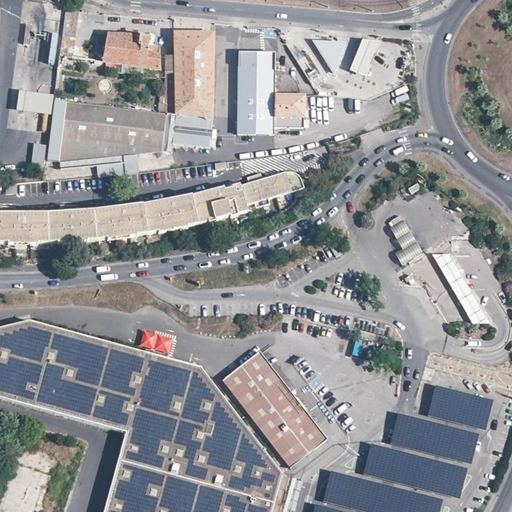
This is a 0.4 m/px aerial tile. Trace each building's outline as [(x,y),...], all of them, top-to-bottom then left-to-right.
[(74,4),(68,3),(60,57),(74,59),(80,5),(74,4)] [(175,116),(214,121),(216,33),(194,33),(174,32),(174,56),(175,116)] [(45,67),(49,35),(36,39),(34,60),(45,67)] [(102,64),(107,65),(122,67),(161,73),(160,56),(148,55),(148,48),(150,48),(150,38),(108,36),(102,64)] [(367,78),(381,42),(362,40),(350,71),(367,78)] [(340,59),(330,44),(315,42),(315,43),(334,73),(340,59)] [(340,59),(344,45),(330,44),(340,59)] [(292,77),(290,76),(287,74),(283,73),(279,72),(276,71),(276,54),(240,54),(237,134),(274,135),(274,128),(304,128),(305,95),(301,95),(300,91),(297,83),(295,81),(294,79),(292,77)] [(166,56),(165,115),(175,116),(174,56),(166,56)] [(122,67),(107,65),(106,71),(121,74),(122,67)] [(18,112),(52,116),(54,101),(55,97),(20,93),(18,112)] [(66,103),(57,102),(49,164),(59,163),(66,103)] [(209,151),(214,121),(175,116),(165,115),(89,106),(66,103),(59,163),(61,163),(137,155),(161,153),(173,154),(175,145),(209,151)] [(45,167),(47,146),(34,145),(32,165),(45,167)] [(137,155),(61,163),(61,171),(97,167),(99,177),(139,174),(137,155)] [(0,246),(10,246),(10,242),(17,242),(17,246),(33,246),(33,242),(40,242),(40,246),(51,246),(60,246),(59,241),(66,241),(67,245),(82,244),(82,239),(89,239),(90,243),(98,242),(109,240),(108,236),(115,235),(116,239),(131,237),(131,233),(138,232),(138,236),(149,234),(159,233),(159,229),(166,228),(166,232),(182,230),(181,226),(189,225),(189,229),(200,228),(210,225),(209,221),(216,219),(217,223),(232,218),(230,214),(237,212),(239,216),(249,213),(247,207),(255,205),(257,210),(270,206),(269,200),(296,192),(304,190),(302,183),(301,181),(301,180),(299,178),(296,177),(295,176),(292,175),(289,174),(286,174),(262,181),(260,175),(247,179),(249,185),(240,188),(239,185),(192,199),(182,200),(158,203),(143,205),(142,200),(128,203),(103,207),(93,208),(82,209),(58,211),(49,212),(36,212),(14,212),(0,212),(0,211),(0,246)] [(491,325),(450,255),(433,256),(474,325),(491,325)] [(0,398),(126,434),(126,438),(113,484),(105,511),(273,511),(282,481),(283,476),(205,374),(201,369),(168,359),(137,351),(30,322),(0,329),(0,398)] [(297,401),(260,353),(223,382),(291,469),(328,441),(297,401)] [(489,425),(495,398),(438,386),(432,414),(489,425)] [(483,431),(401,412),(395,440),(476,459),(483,431)] [(468,468),(372,445),(364,471),(460,494),(468,468)] [(320,500),(369,511),(437,511),(441,497),(327,469),(320,500)] [(280,511),(290,478),(283,476),(282,481),(273,511),(280,511)] [(356,511),(321,503),(319,511),(356,511)]
